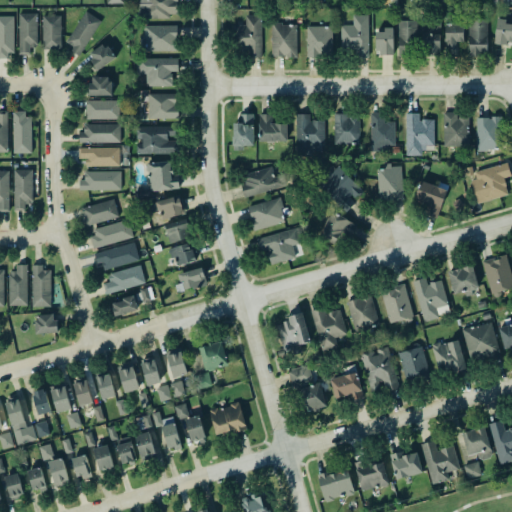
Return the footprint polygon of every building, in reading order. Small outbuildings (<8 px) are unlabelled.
[(178,17),(177,0),(138,0),(139,18),(178,17)] [(65,41),(85,10),(101,20),(78,56),(69,50),(72,45),(65,41)] [(18,12),(37,12),(37,44),(35,44),(35,46),(29,46),(29,54),(18,54),(18,12)] [(465,12),(466,56),(487,56),(486,19),(481,19),(481,12),(465,12)] [(243,13),(261,14),(260,57),(244,56),(244,51),(232,51),(232,26),(243,26),(243,13)] [(0,15),(13,15),(13,52),(7,52),(7,58),(0,58),(0,15)] [(42,15),(60,15),(60,49),(42,49),(42,15)] [(368,15),(352,15),(353,25),(340,25),(341,50),(355,50),(355,58),(369,57),(368,15)] [(496,17),(505,18),(504,23),(511,23),(511,30),(510,44),(493,42),(496,17)] [(397,20),(416,20),(416,45),(409,45),(410,57),(397,57),(397,20)] [(440,20),(440,56),(426,56),(425,49),(422,49),(421,20),(440,20)] [(445,22),(462,22),(462,41),(456,41),(456,54),(446,54),(446,41),(443,41),(443,38),(445,38),(445,22)] [(271,57),(296,57),(297,24),(272,24),(271,57)] [(177,26),(143,26),(143,51),(177,51),(177,26)] [(331,26),(306,27),(306,59),(332,58),(331,26)] [(393,28),(383,28),(383,32),(376,32),(376,55),(393,55),(393,28)] [(107,46),(114,57),(95,71),(92,67),(93,66),(89,60),(92,58),(88,53),(101,44),(104,48),(107,46)] [(135,57),(177,58),(177,70),(169,70),(169,73),(171,73),(171,85),(145,85),(145,73),(135,73),(135,57)] [(88,83),(88,90),(85,90),(85,95),(110,95),(110,81),(107,81),(107,76),(91,76),(91,83),(88,83)] [(147,92),(175,92),(175,104),(177,104),(177,117),(147,117),(147,92)] [(85,100),(118,100),(118,119),(85,119),(85,100)] [(0,152),(8,152),(7,111),(0,110),(0,152)] [(12,111),(24,111),(25,116),(30,116),(30,153),(12,153),(12,111)] [(369,112),(369,151),(387,151),(387,144),(394,144),(394,121),(385,121),(385,122),(383,122),(383,112),(369,112)] [(404,112),(404,155),(421,155),(421,150),(425,150),(425,145),(433,145),(433,120),(426,120),(426,119),(421,119),(421,121),(418,121),(418,112),(404,112)] [(238,113),(252,113),(252,145),(242,145),(242,149),(232,150),(232,145),(231,145),(231,136),(233,136),(232,123),(238,123),(238,113)] [(287,141),(287,123),(270,124),(270,113),(258,113),(259,142),(287,141)] [(442,146),(469,147),(470,114),(444,113),(442,146)] [(324,147),(324,120),(310,120),(310,114),(296,114),(296,155),(315,156),(315,147),(324,147)] [(334,144),(359,144),(359,114),(334,114),(334,144)] [(476,117),(490,117),(490,116),(500,116),(500,148),(486,148),(486,150),(476,150),(476,117)] [(77,142),(119,142),(119,123),(83,124),(83,132),(77,132),(77,142)] [(137,154),(178,154),(178,140),(171,140),(171,127),(137,126),(137,154)] [(77,147),(118,147),(118,165),(86,166),(86,164),(84,164),(84,159),(85,159),(85,158),(77,158),(77,147)] [(148,160),(149,191),(177,190),(177,175),(172,175),(172,159),(148,160)] [(470,172),(478,203),(508,195),(504,178),(511,176),(508,163),(470,172)] [(377,169),(378,202),(403,201),(402,165),(384,166),(384,169),(377,169)] [(273,166),(240,176),(246,198),(279,187),(273,166)] [(364,191),(337,166),(318,186),(346,211),(364,191)] [(14,208),(33,207),(32,169),(13,170),(14,208)] [(0,170),(0,211),(8,211),(8,170),(0,170)] [(84,171),(84,180),(80,180),(80,190),(121,191),(121,172),(84,171)] [(420,180),(436,186),(438,181),(447,185),(435,217),(425,213),(429,203),(414,197),(420,180)] [(184,215),(181,197),(157,201),(159,219),(184,215)] [(285,221),(278,198),(247,207),(254,231),(285,221)] [(86,226),(119,217),(113,199),(81,208),(86,226)] [(349,238),(356,224),(332,211),(320,234),(339,243),(343,235),(349,238)] [(133,238),(128,219),(90,230),(95,248),(133,238)] [(169,243),(191,238),(187,222),(165,228),(169,243)] [(257,238),(260,252),(267,250),(271,264),(295,259),(293,246),(299,244),(296,229),(257,238)] [(166,247),(169,257),(174,256),(176,265),(194,260),(192,252),(195,251),(192,240),(166,247)] [(93,253),(133,242),(138,259),(103,270),(102,267),(102,265),(101,262),(96,263),(94,258),(93,253)] [(482,261),(491,295),(511,288),(511,277),(505,254),(482,261)] [(28,265),(16,264),(16,271),(9,271),(8,305),(27,306),(28,265)] [(31,264),(41,264),(41,270),(49,270),(49,306),(31,306),(31,264)] [(105,293),(102,283),(108,281),(107,275),(109,275),(109,273),(139,264),(144,282),(105,293)] [(447,271),(471,265),(477,287),(475,287),(474,289),(470,291),(471,294),(465,295),(463,291),(453,294),(447,271)] [(200,267),(176,274),(178,282),(181,281),(183,289),(191,287),(192,289),(206,285),(200,267)] [(422,322),(438,318),(436,308),(447,305),(442,280),(427,283),(426,278),(413,281),(422,322)] [(388,323),(412,318),(405,286),(381,291),(388,323)] [(138,295),(111,302),(115,317),(139,311),(136,301),(139,300),(138,295)] [(346,301),(355,333),(379,326),(370,295),(346,301)] [(333,337),(336,347),(322,351),(310,310),(323,307),(325,314),(327,313),(327,311),(336,308),(337,309),(338,309),(345,333),(333,337)] [(57,332),(56,314),(35,315),(36,333),(57,332)] [(308,344),(305,315),(280,318),(283,347),(308,344)] [(462,330),(471,362),(500,353),(491,321),(462,330)] [(511,349),(511,323),(499,325),(503,350),(511,349)] [(467,368),(457,339),(431,347),(440,376),(467,368)] [(220,341),(227,365),(204,372),(197,348),(207,345),(207,343),(210,342),(211,344),(220,341)] [(406,382),(430,376),(422,346),(397,353),(406,382)] [(361,354),(369,393),(383,390),(383,392),(397,389),(389,348),(361,354)] [(169,378),(187,374),(182,352),(164,356),(169,378)] [(146,386),(159,384),(154,357),(141,360),(146,386)] [(118,370),(125,393),(139,389),(133,366),(118,370)] [(309,366),(288,370),(291,384),(312,380),(309,366)] [(211,385),(207,372),(195,376),(199,389),(211,385)] [(329,379),(343,375),(355,372),(362,397),(355,399),(351,400),(349,394),(334,399),(329,379)] [(115,396),(109,374),(96,377),(102,400),(115,396)] [(73,383),(85,380),(91,402),(79,406),(73,383)] [(174,398),(185,395),(181,381),(170,384),(174,398)] [(56,413),(70,409),(63,382),(49,386),(56,413)] [(326,406),(320,383),(297,389),(300,402),(305,400),(308,411),(326,406)] [(156,388),(160,401),(171,398),(167,385),(156,388)] [(42,389),(33,391),(34,395),(32,396),(37,415),(50,411),(45,392),(43,392),(42,389)] [(142,408),(149,406),(145,392),(138,394),(142,408)] [(32,425),(26,427),(18,398),(5,401),(16,445),(36,440),(32,425)] [(246,429),(240,403),(209,409),(215,436),(246,429)] [(176,406),(181,433),(189,431),(191,443),(206,440),(201,415),(188,418),(185,404),(176,406)] [(92,407),(99,406),(102,419),(95,421),(92,407)] [(81,425),(77,412),(66,415),(70,429),(81,425)] [(166,421),(167,423),(161,425),(169,450),(182,447),(173,419),(166,421)] [(33,424),(37,437),(48,434),(44,420),(33,424)] [(488,424),(500,465),(511,461),(511,427),(504,430),(502,420),(488,424)] [(460,433),(482,426),(490,453),(488,457),(481,459),(477,457),(476,453),(466,455),(460,433)] [(0,441),(2,449),(13,445),(9,432),(0,434),(0,441)] [(133,436),(147,432),(154,453),(139,458),(133,436)] [(452,444),(458,468),(446,471),(447,478),(431,483),(420,443),(433,440),(435,449),(452,444)] [(121,465),(135,462),(132,442),(118,444),(121,465)] [(40,447),(42,458),(51,456),(49,445),(40,447)] [(92,449),(106,445),(112,466),(98,471),(92,449)] [(400,457),(398,452),(389,455),(396,480),(423,473),(417,452),(400,457)] [(70,458),(84,454),(90,476),(81,479),(80,475),(75,477),(70,458)] [(51,485),(68,480),(62,458),(45,463),(51,485)] [(353,462),(355,469),(354,470),(361,491),(379,486),(388,484),(382,461),(375,464),(374,461),(367,463),(365,458),(359,461),(353,462)] [(467,479),(481,475),(478,461),(464,465),(467,479)] [(31,490),(26,470),(39,467),(45,490),(39,491),(38,489),(31,490)] [(319,474),(323,500),(353,496),(350,470),(319,474)] [(3,477),(17,473),(19,484),(23,494),(20,494),(21,496),(10,500),(3,477)] [(242,511),(269,511),(264,495),(257,497),(256,492),(248,494),(249,498),(244,499),(243,497),(238,498),(242,511)]
